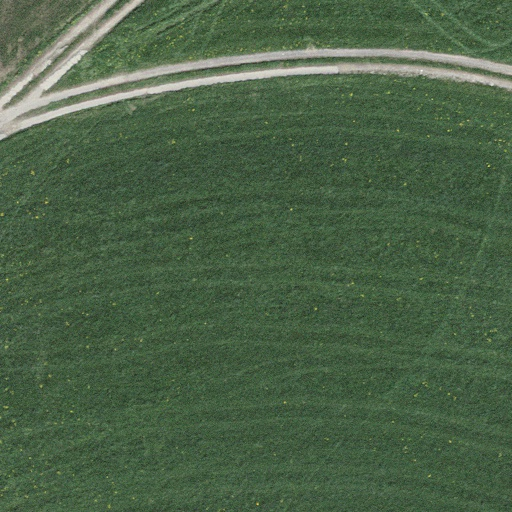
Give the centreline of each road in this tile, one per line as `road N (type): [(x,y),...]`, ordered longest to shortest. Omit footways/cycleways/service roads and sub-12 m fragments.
road 1 (track): [(511,81),(300,60),(200,68),(86,95),(0,130)]
road 2 (track): [(125,0),(0,113)]
